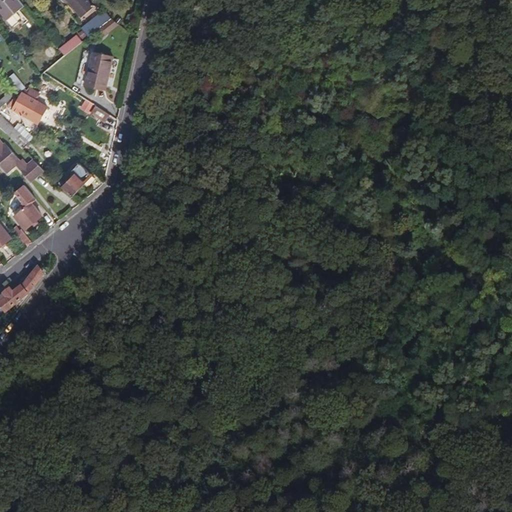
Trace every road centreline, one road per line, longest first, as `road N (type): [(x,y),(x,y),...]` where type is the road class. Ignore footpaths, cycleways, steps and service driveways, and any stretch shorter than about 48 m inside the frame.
road 1 (track): [(7,442),(138,385),(280,354)]
road 2 (residential): [(155,0),(114,185),(90,229)]
road 3 (track): [(280,354),(401,327),(511,324)]
road 4 (residential): [(90,229),(0,348)]
